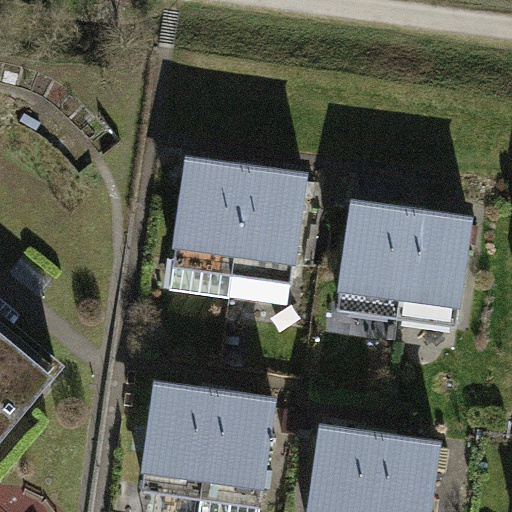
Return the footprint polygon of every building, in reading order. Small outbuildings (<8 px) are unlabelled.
[(165,289),(289,307),(307,184),(183,166),(165,289)] [(334,310),(462,328),(476,225),(348,208),(334,310)] [(0,450),(63,372),(0,321),(0,450)] [(262,507),(276,396),(150,380),(136,491),(262,507)] [(431,511),(442,439),(318,422),(305,511),(431,511)]
